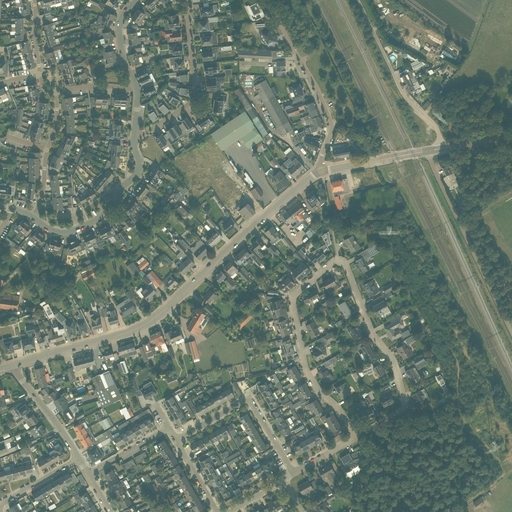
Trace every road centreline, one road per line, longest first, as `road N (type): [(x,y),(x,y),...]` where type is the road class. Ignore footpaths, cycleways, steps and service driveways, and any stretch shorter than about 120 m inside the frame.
road 1 (unclassified): [(403,411),(393,359),(374,335),(344,261),(333,261),(295,294),(295,312),(309,374),(355,437)]
road 2 (tertiary): [(12,365),(152,319),(322,170)]
road 3 (unclassified): [(511,331),(427,150)]
road 4 (unclassified): [(445,148),(400,95),(355,0)]
road 5 (unclassified): [(134,139),(196,99),(188,0)]
road 6 (unclassified): [(33,219),(61,237),(96,221),(132,184),(134,139)]
road 7 (unclassified): [(33,219),(54,92)]
